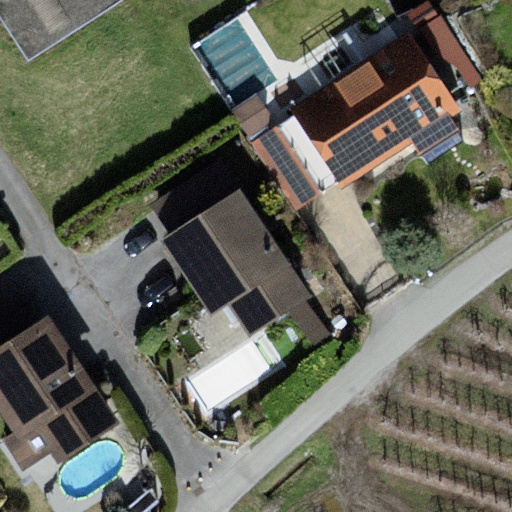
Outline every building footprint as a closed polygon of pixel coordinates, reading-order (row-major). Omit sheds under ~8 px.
[(101,0),(0,0),(0,27),(22,63),(107,9),(101,0)] [(403,36),(284,114),(332,188),(452,110),(403,36)] [(128,210),(191,311),(272,261),(208,160),(128,210)] [(298,302),(272,261),(218,296),(244,337),(298,302)] [(0,314),(0,440),(19,470),(103,417),(27,297),(0,314)]
